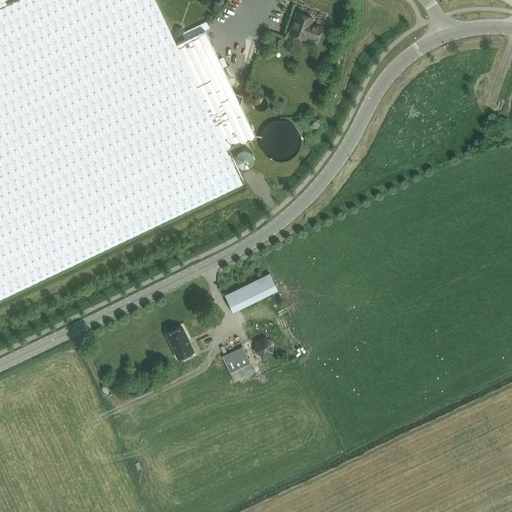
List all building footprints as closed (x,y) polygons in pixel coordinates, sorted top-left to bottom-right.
[(154,0),(14,0),(0,7),(0,297),(242,183),(226,150),(255,137),(239,103),(242,95),(234,92),(205,30),(176,44),(154,0)] [(297,13),(289,34),(305,39),(306,37),(317,41),(321,28),(313,25),(310,24),(312,18),(297,13)] [(233,61),(228,63),(232,74),(238,72),(233,61)] [(226,290),(234,308),(280,288),(272,270),(226,290)] [(193,351),(182,327),(166,334),(178,359),(193,351)] [(258,348),(263,357),(278,349),(273,340),(258,348)] [(247,356),(226,365),(234,382),(254,373),(247,356)] [(161,395),(129,407),(135,424),(233,388),(229,376),(163,400),(161,395)]
